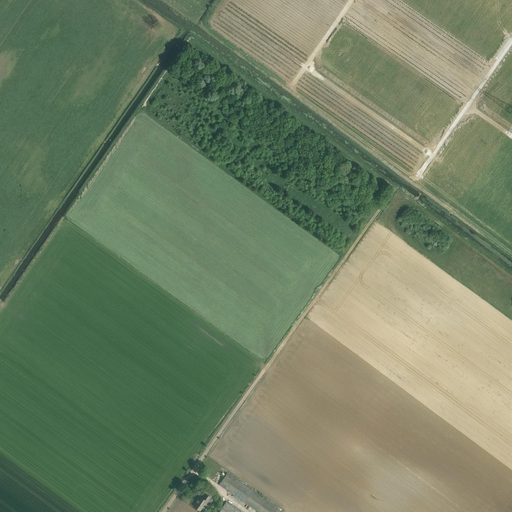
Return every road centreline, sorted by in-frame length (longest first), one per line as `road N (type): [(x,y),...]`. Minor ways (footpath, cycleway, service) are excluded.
road 1 (track): [(396,188),(269,362)]
road 2 (unclassified): [(162,511),(269,362)]
